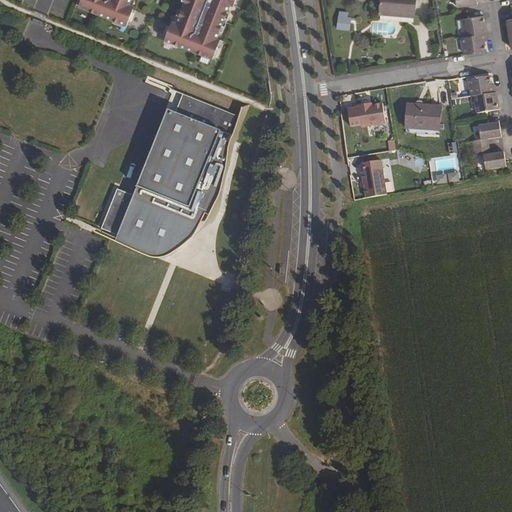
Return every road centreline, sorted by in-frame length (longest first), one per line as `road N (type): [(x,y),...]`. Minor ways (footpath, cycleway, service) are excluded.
road 1 (secondary): [(295,330),(310,208),(303,91)]
road 2 (residential): [(303,91),(502,59)]
